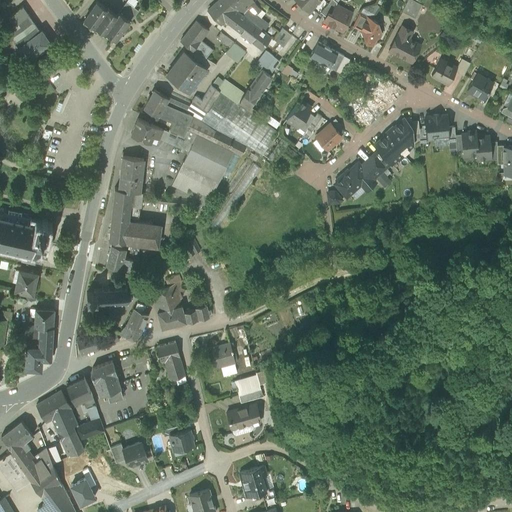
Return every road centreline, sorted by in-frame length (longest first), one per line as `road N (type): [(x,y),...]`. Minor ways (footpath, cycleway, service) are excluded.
road 1 (secondary): [(126,97),(104,150),(58,369)]
road 2 (residential): [(386,511),(285,450),(255,446),(215,461)]
road 3 (residential): [(273,0),(419,85)]
road 4 (residential): [(318,176),(419,85)]
road 5 (residential): [(179,332),(215,461)]
road 6 (residential): [(58,369),(179,332)]
road 7 (residential): [(126,97),(52,0)]
